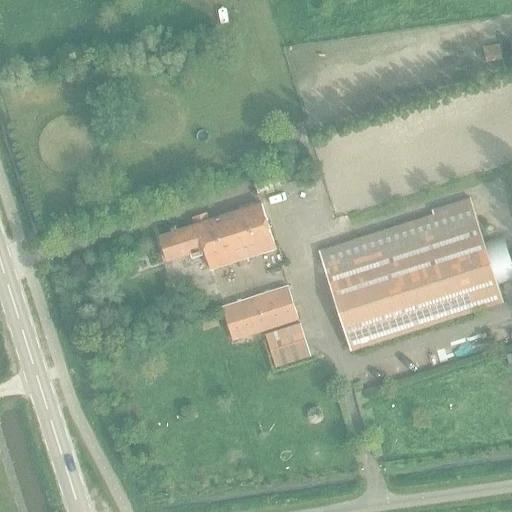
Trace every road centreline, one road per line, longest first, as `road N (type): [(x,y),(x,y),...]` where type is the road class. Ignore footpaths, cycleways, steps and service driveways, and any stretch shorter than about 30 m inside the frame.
road 1 (tertiary): [(81,511),(0,266)]
road 2 (unclassified): [(315,511),(511,484)]
